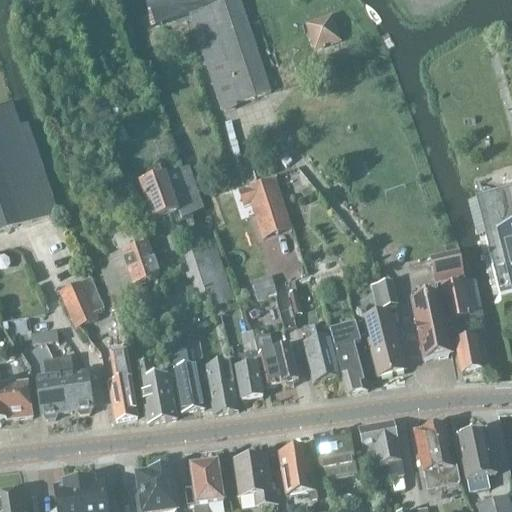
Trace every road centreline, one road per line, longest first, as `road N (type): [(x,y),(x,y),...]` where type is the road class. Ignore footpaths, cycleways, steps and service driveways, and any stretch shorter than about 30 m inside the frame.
road 1 (tertiary): [(0,460),(511,399)]
road 2 (track): [(426,404),(397,278),(257,109)]
